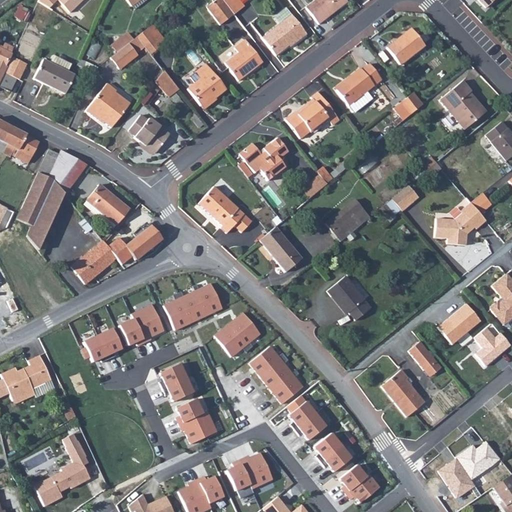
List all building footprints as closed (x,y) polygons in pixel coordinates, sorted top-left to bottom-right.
[(54,0),(38,0),(38,2),(48,9),(54,0)] [(62,0),(60,5),(69,14),(84,0),(62,0)] [(223,6),(218,0),(214,0),(204,8),(218,27),(231,17),(223,6)] [(230,0),(223,6),(231,17),(241,9),(234,0),(230,0)] [(315,0),(304,9),(317,26),(345,4),(342,0),(315,0)] [(475,0),(485,11),(497,0),(496,0),(475,0)] [(259,39),(273,57),(296,40),(297,41),(304,36),(289,16),(259,39)] [(145,32),(158,50),(164,45),(151,27),(145,32)] [(385,49),(399,66),(423,47),(409,30),(385,49)] [(135,39),(149,57),(158,50),(145,32),(135,39)] [(118,53),(126,46),(129,44),(125,38),(113,47),(118,53)] [(222,65),(236,83),(260,65),(242,42),(231,50),(235,55),(222,65)] [(118,53),(108,60),(117,72),(135,58),(126,46),(118,53)] [(10,55),(0,49),(0,64),(4,67),(10,55)] [(33,80),(63,93),(72,75),(67,73),(70,64),(52,56),(48,65),(41,62),(33,80)] [(12,58),(7,68),(0,83),(0,88),(10,93),(17,80),(19,81),(26,66),(12,58)] [(346,83),(334,91),(351,113),(369,100),(364,93),(379,80),(367,65),(360,71),(358,69),(344,80),(346,83)] [(184,91),(197,108),(208,99),(210,101),(212,100),(223,91),(203,66),(187,79),(192,85),(184,91)] [(161,73),(154,83),(166,98),(175,92),(161,73)] [(72,75),(63,93),(65,94),(73,76),(72,75)] [(333,90),(334,91),(346,83),(344,80),(333,90)] [(437,102),(456,124),(459,122),(464,129),(484,113),(468,95),(470,93),(461,83),(437,102)] [(84,111),(97,122),(98,120),(109,129),(128,106),(113,94),(114,92),(105,85),(84,111)] [(326,122),(331,128),(338,122),(316,94),(308,99),(310,102),(294,115),(293,114),(283,122),(299,141),(308,134),(309,135),(326,122)] [(415,111),(420,106),(411,94),(405,99),(415,111)] [(208,99),(197,108),(200,112),(213,102),(212,100),(210,101),(208,99)] [(393,109),(403,121),(415,111),(405,99),(393,109)] [(145,122),(138,116),(127,132),(133,137),(132,140),(152,155),(167,135),(147,120),(145,122)] [(0,122),(0,153),(4,155),(7,146),(4,144),(11,128),(0,122)] [(459,122),(456,124),(462,131),(464,129),(459,122)] [(511,158),(511,138),(500,124),(483,138),(506,164),(511,158)] [(7,146),(4,155),(8,157),(12,159),(16,151),(32,158),(40,142),(11,128),(4,144),(7,146)] [(236,156),(251,175),(256,171),(270,188),(274,188),(287,178),(288,175),(277,160),(286,153),(275,139),(257,153),(250,145),(236,156)] [(50,152),(48,156),(44,170),(48,176),(58,157),(50,152)] [(48,176),(64,196),(65,197),(85,166),(60,152),(58,157),(48,176)] [(22,236),(41,259),(46,248),(41,242),(64,196),(48,176),(44,170),(48,156),(46,155),(40,171),(16,224),(19,229),(23,224),(27,227),(22,236)] [(236,159),(232,162),(245,178),(248,175),(236,159)] [(423,174),(426,171),(434,164),(429,159),(418,168),(423,174)] [(431,178),(439,170),(434,164),(426,171),(431,178)] [(321,169),(315,174),(316,176),(324,186),(331,180),(321,169)] [(318,192),(325,187),(324,186),(316,176),(309,182),(318,192)] [(308,201),(318,192),(309,182),(299,190),(308,201)] [(98,187),(86,203),(116,226),(129,211),(98,187)] [(212,187),(196,205),(219,226),(218,228),(225,234),(232,226),(240,234),(250,222),(212,187)] [(389,202),(399,213),(416,200),(406,188),(389,202)] [(469,205),(474,210),(476,209),(480,213),(489,205),(480,195),(469,205)] [(352,217),(360,226),(367,220),(353,202),(337,216),(343,224),(352,217)] [(116,226),(86,203),(83,206),(113,230),(116,226)] [(485,223),(474,210),(469,205),(460,213),(461,215),(453,222),(435,220),(434,239),(447,240),(446,246),(465,247),(466,236),(464,235),(467,233),(468,234),(474,229),(475,231),(485,223)] [(0,206),(0,228),(5,227),(11,212),(0,206)] [(392,219),(383,208),(376,213),(386,224),(392,219)] [(324,226),(339,244),(360,226),(352,217),(343,224),(337,216),(324,226)] [(87,235),(92,230),(84,220),(79,225),(87,235)] [(116,260),(122,267),(132,259),(135,262),(160,242),(149,229),(124,247),(118,240),(107,249),(116,260)] [(273,229),(257,243),(284,275),(300,261),(273,229)] [(107,249),(102,242),(71,267),(85,286),(114,263),(113,262),(116,260),(107,249)] [(511,286),(501,273),(486,286),(499,301),(496,303),(491,303),(486,307),(486,309),(492,317),(501,326),(507,327),(511,322),(511,319),(509,316),(511,313),(511,286)] [(332,297),(347,315),(355,324),(370,311),(343,279),(325,294),(329,299),(332,297)] [(210,284),(163,305),(175,330),(221,309),(210,284)] [(345,317),(347,315),(332,297),(329,299),(345,317)] [(130,314),(132,318),(144,343),(151,339),(149,337),(163,331),(151,305),(130,314)] [(465,305),(436,327),(450,345),(478,322),(465,305)] [(242,313),(214,336),(231,357),(259,334),(242,313)] [(132,318),(118,325),(127,345),(135,341),(137,346),(144,343),(132,318)] [(111,329),(96,336),(107,360),(114,357),(112,352),(120,349),(111,329)] [(487,329),(475,338),(483,348),(475,354),(484,366),(510,346),(499,332),(493,337),(487,329)] [(96,336),(83,343),(92,362),(99,359),(101,363),(107,360),(96,336)] [(430,378),(440,369),(419,344),(408,354),(430,378)] [(270,346),(249,363),(282,404),(303,387),(270,346)] [(30,387),(49,378),(38,354),(26,359),(28,365),(14,371),(10,373),(9,369),(0,373),(0,375),(1,378),(0,379),(0,395),(8,392),(11,400),(32,390),(30,387)] [(179,364),(159,373),(162,380),(158,382),(161,389),(185,378),(179,364)] [(404,418),(420,404),(402,383),(404,381),(396,372),(378,388),(404,418)] [(51,382),(49,378),(30,387),(32,390),(51,382)] [(185,378),(161,389),(165,396),(169,394),(172,402),(192,393),(185,378)] [(195,399),(175,408),(179,416),(175,418),(178,424),(202,413),(195,399)] [(304,402),(287,415),(292,422),(289,424),(294,430),(314,414),(304,402)] [(75,416),(69,403),(62,406),(69,420),(75,416)] [(206,411),(202,413),(178,424),(181,431),(184,429),(190,443),(216,432),(206,411)] [(325,427),(314,414),(294,430),(299,436),(302,434),(308,441),(325,427)] [(330,434),(313,447),(318,454),(315,457),(319,462),(340,446),(330,434)] [(471,444),(455,456),(456,458),(470,479),(498,459),(485,441),(474,449),(471,444)] [(350,459),(340,446),(319,462),(324,468),(328,466),(333,473),(350,459)] [(244,457),(237,460),(248,485),(251,490),(272,479),(260,452),(246,459),(244,457)] [(81,466),(88,463),(85,458),(78,462),(78,461),(59,471),(60,473),(31,487),(41,507),(60,498),(57,493),(68,487),(69,489),(89,479),(88,477),(81,466)] [(470,479),(456,458),(437,471),(455,499),(475,486),(470,479)] [(232,467),(225,471),(234,491),(248,485),(237,460),(231,463),(232,467)] [(93,474),(88,463),(81,466),(88,477),(93,474)] [(355,465),(338,479),(343,485),(340,488),(345,494),(365,477),(355,465)] [(511,511),(511,478),(509,474),(489,489),(505,511),(511,511)] [(222,497),(213,477),(205,481),(203,477),(197,479),(208,504),(222,497)] [(366,478),(365,477),(345,494),(350,500),(353,497),(359,504),(378,488),(368,477),(366,478)] [(208,504),(197,479),(189,483),(190,485),(176,492),(185,511),(203,511),(210,509),(208,504)] [(128,507),(129,511),(130,511),(133,511),(172,511),(165,496),(146,505),(141,495),(128,507)] [(276,496),(261,509),(263,511),(306,511),(301,505),(291,511),(285,511),(286,511),(288,510),(276,496)]
